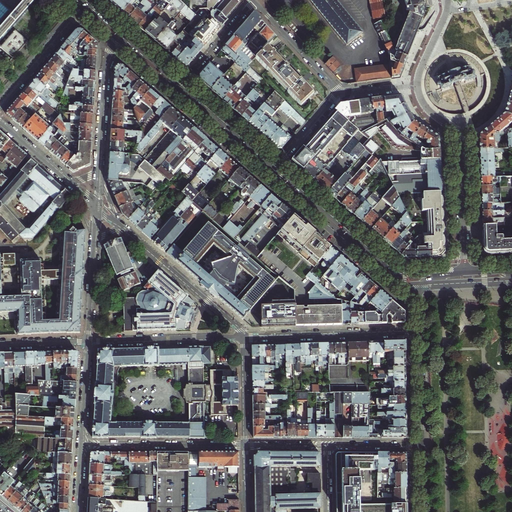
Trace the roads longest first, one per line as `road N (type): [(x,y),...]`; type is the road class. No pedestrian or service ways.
road 1 (secondary): [(466,273),(391,269),(274,167)]
road 2 (tertiary): [(416,84),(429,111),(458,131),(466,273)]
road 3 (secondary): [(117,42),(268,173)]
road 4 (tertiary): [(243,337),(96,206)]
road 5 (secondary): [(268,173),(391,280),(419,287)]
road 6 (tertiary): [(243,337),(419,332)]
road 7 (residential): [(117,42),(104,69),(96,206)]
road 8 (residential): [(80,444),(245,444)]
road 9 (residential): [(243,337),(87,341)]
road 10 (unknown): [(290,0),(319,37),(360,56),(368,33),(363,0)]
road 11 (residential): [(96,206),(87,341)]
road 12 (residential): [(253,0),(339,94)]
road 13 (tertiary): [(0,123),(96,206)]
road 14 (secondary): [(274,167),(181,84)]
road 15 (tertiary): [(80,9),(0,103)]
